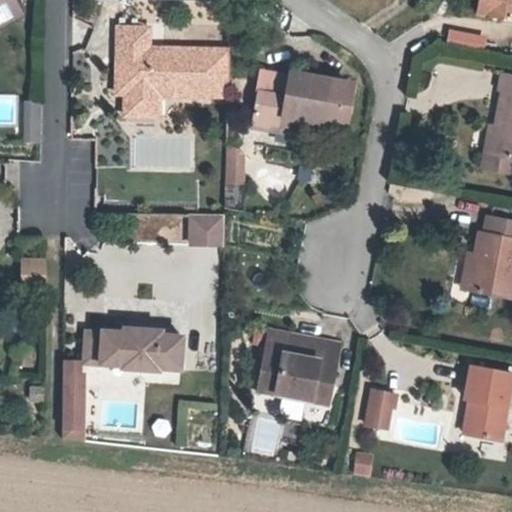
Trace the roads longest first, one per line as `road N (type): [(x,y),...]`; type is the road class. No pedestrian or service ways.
road 1 (residential): [(338,269),(370,247),(400,61),(318,0)]
road 2 (residential): [(53,241),(57,0)]
